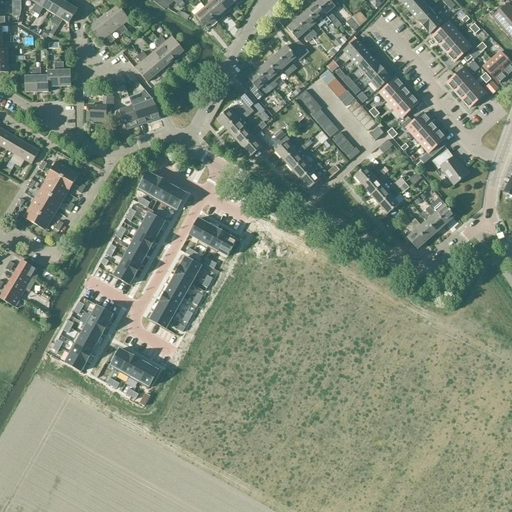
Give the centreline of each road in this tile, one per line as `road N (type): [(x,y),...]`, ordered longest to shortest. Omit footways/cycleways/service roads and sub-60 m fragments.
road 1 (residential): [(489,216),(420,269),(220,165)]
road 2 (residential): [(230,386),(303,248),(246,218)]
road 3 (residential): [(203,194),(134,320),(141,334),(173,353)]
road 4 (residential): [(381,23),(430,82),(432,101),(475,150),(500,160)]
road 5 (residential): [(302,425),(383,283)]
road 6 (residential): [(188,143),(267,0)]
road 7 (residential): [(114,156),(55,253),(12,241)]
road 8 (residential): [(442,498),(302,425)]
road 9 (residential): [(442,498),(511,377)]
road 10 (residential): [(114,156),(0,90)]
